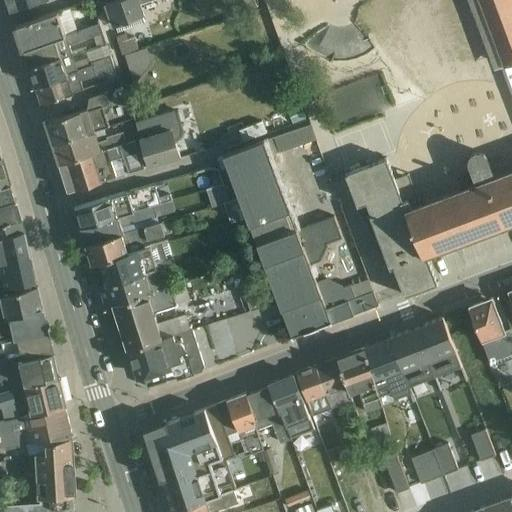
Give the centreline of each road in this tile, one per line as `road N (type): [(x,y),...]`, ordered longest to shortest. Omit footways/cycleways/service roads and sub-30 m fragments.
road 1 (residential): [(511,271),(109,426)]
road 2 (primary): [(109,426),(45,211)]
road 3 (residential): [(45,211),(205,160)]
road 4 (primary): [(45,211),(0,75)]
